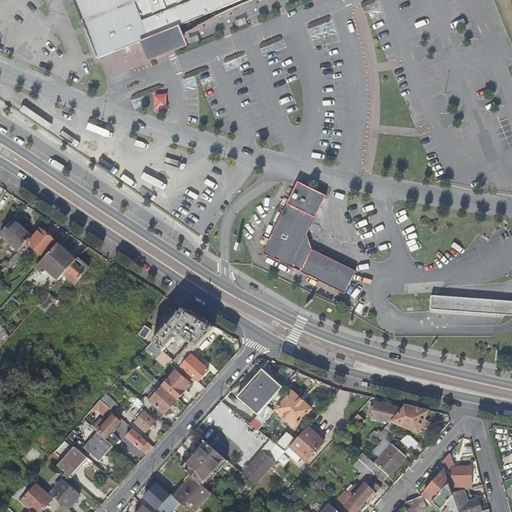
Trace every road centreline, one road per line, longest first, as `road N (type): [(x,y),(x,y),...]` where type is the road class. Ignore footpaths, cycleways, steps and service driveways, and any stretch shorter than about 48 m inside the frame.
road 1 (secondary): [(511,384),(299,323),(200,270),(0,139)]
road 2 (secondary): [(0,161),(263,335)]
road 3 (secondary): [(263,335),(357,373),(511,406)]
road 4 (residential): [(263,335),(106,511)]
road 5 (residential): [(385,511),(462,424),(474,426),(498,511)]
